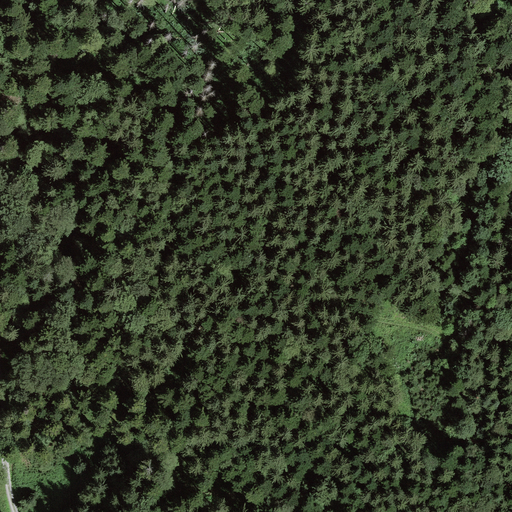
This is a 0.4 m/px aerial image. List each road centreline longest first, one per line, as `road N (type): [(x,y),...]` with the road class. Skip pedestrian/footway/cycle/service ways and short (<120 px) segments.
road 1 (track): [(284,511),(174,484),(114,446),(85,369),(69,216),(33,161)]
road 2 (track): [(321,511),(289,373),(298,266)]
road 3 (track): [(14,511),(0,385)]
